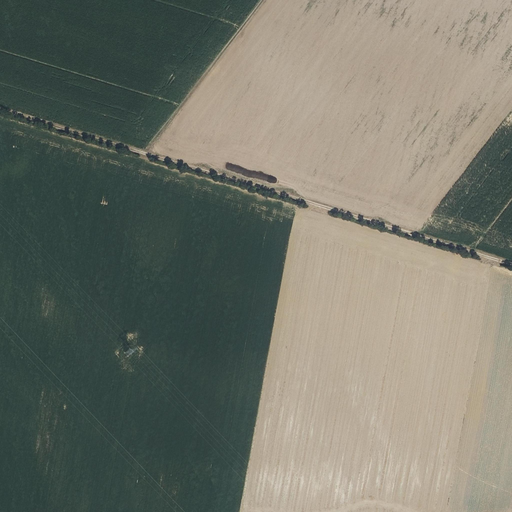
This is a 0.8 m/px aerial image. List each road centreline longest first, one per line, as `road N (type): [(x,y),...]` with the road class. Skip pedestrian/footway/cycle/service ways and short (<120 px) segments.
road 1 (track): [(511,265),(0,111)]
road 2 (track): [(262,0),(142,154)]
